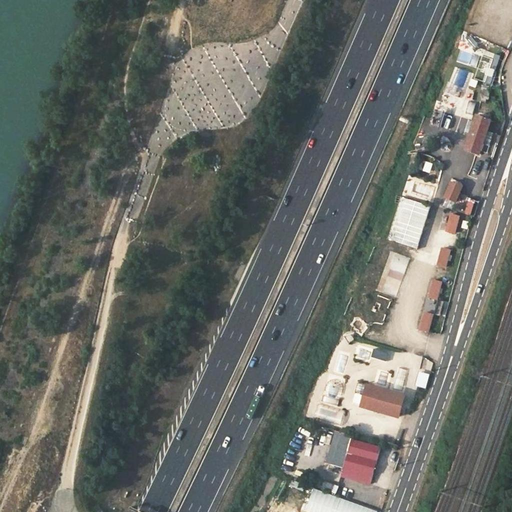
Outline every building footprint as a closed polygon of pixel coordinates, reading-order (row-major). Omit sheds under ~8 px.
[(459,59),(470,63),(473,54),(462,50),(459,59)] [(478,81),(494,86),(502,58),(486,53),(478,81)] [(460,109),(467,89),(449,82),(441,102),(460,109)] [(486,87),(480,86),(479,100),(485,102),(487,98),(489,99),(486,87)] [(461,114),(472,117),(475,104),(464,102),(461,114)] [(430,124),(463,132),(466,119),(433,112),(430,124)] [(476,116),(474,121),(470,133),(464,150),(479,155),(491,120),(476,116)] [(407,193),(432,202),(437,189),(412,180),(407,193)] [(463,187),(453,182),(446,197),(457,202),(463,187)] [(417,249),(432,205),(406,197),(391,241),(417,249)] [(467,213),(471,215),(476,203),(471,201),(467,213)] [(460,216),(452,215),(448,231),(455,233),(460,216)] [(451,250),(443,248),(439,265),(446,267),(451,250)] [(394,253),(380,291),(396,296),(410,258),(394,253)] [(442,282),(435,280),(430,297),(438,299),(442,282)] [(441,301),(436,313),(441,315),(446,303),(441,301)] [(434,315),(426,313),(421,329),(429,332),(434,315)] [(358,356),(368,361),(371,353),(361,349),(358,356)] [(427,388),(433,362),(422,359),(423,357),(403,352),(399,369),(406,370),(403,387),(417,390),(418,386),(427,388)] [(406,397),(369,385),(362,407),(399,419),(406,397)] [(318,416),(344,422),(347,412),(321,405),(318,416)] [(342,478),(371,485),(374,475),(381,448),(352,440),(342,478)] [(333,456),(342,458),(346,445),(337,442),(333,456)] [(324,458),(321,465),(332,468),(334,462),(324,458)] [(377,511),(313,489),(305,511),(377,511)]
